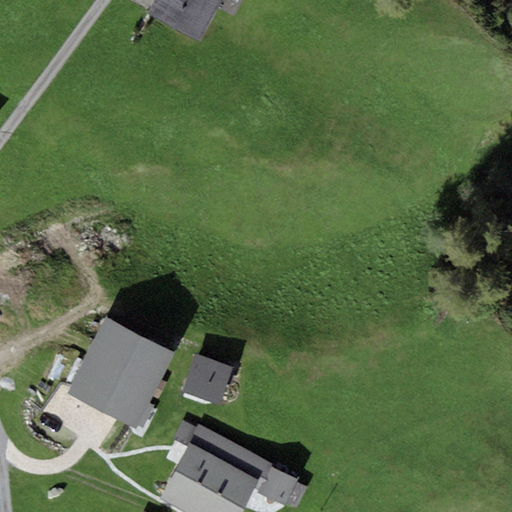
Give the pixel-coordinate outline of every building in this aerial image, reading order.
[(200,43),(221,0),(155,0),(149,14),(200,43)] [(136,430),(175,354),(107,318),(67,394),(136,430)] [(233,368),(194,355),(181,391),(221,405),(233,368)] [(188,445),(197,428),(183,420),(173,437),(188,445)] [(272,465),(199,424),(197,428),(188,445),(158,498),(184,511),(243,511),(256,490),(270,467),(272,465)] [(299,484),(270,467),(256,490),(285,507),(299,484)]
